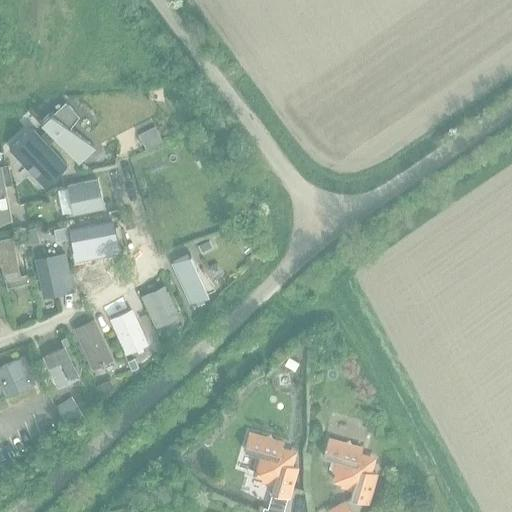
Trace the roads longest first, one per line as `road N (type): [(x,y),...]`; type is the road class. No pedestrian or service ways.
road 1 (unclassified): [(22,511),(286,269)]
road 2 (unclassified): [(280,163),(159,0)]
road 3 (residential): [(0,344),(132,283),(155,248)]
road 4 (unclassified): [(370,200),(511,106)]
